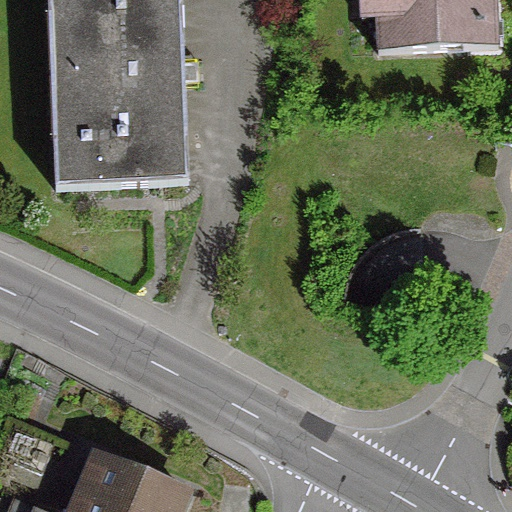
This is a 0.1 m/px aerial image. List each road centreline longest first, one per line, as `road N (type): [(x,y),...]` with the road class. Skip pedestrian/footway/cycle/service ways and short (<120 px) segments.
road 1 (tertiary): [(0,288),(148,357),(320,453)]
road 2 (residential): [(410,507),(511,316)]
